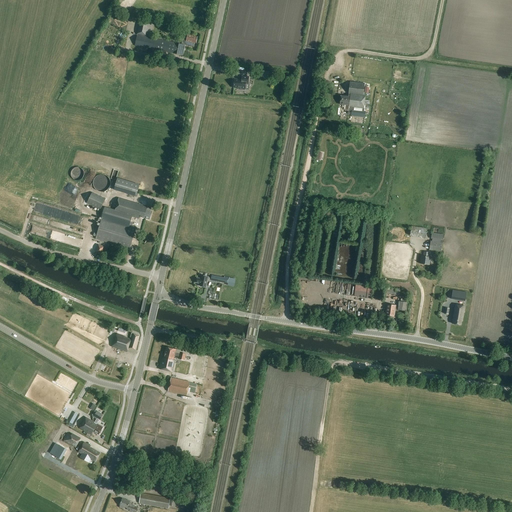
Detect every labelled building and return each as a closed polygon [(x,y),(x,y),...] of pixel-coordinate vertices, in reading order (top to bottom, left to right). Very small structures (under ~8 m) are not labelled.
[(177,54),(179,44),(146,37),(147,33),(152,34),(154,23),(150,22),(140,20),(135,46),(177,54)] [(188,35),(186,40),(183,39),(182,44),(179,44),(177,54),(183,56),(185,46),(194,47),(195,43),(196,43),(198,37),(188,35)] [(249,84),(250,77),(242,76),(242,80),(234,79),(233,88),(239,89),(239,90),(245,91),(245,90),(246,84),(249,84)] [(364,108),(365,95),(364,95),(365,84),(350,82),(349,93),(348,96),(341,96),(340,104),(349,105),(349,107),(351,107),(351,111),(348,111),(348,114),(352,115),(352,116),(365,118),(366,112),(363,112),(364,108)] [(96,186),(105,178),(101,174),(93,182),(96,186)] [(137,197),(140,185),(118,178),(114,190),(137,197)] [(101,210),(106,199),(92,192),(87,203),(101,210)] [(119,198),(115,212),(123,214),(132,217),(139,219),(140,217),(150,220),(152,211),(147,210),(148,207),(119,198)] [(102,217),(95,240),(130,250),(137,228),(129,226),(132,217),(123,214),(115,212),(105,209),(102,217)] [(426,238),(427,229),(412,226),(410,236),(426,238)] [(441,252),(444,235),(432,233),(432,239),(433,239),(432,241),(431,241),(430,250),(441,252)] [(102,254),(105,247),(99,245),(96,252),(102,254)] [(429,257),(429,252),(424,252),(424,256),(421,255),(420,264),(429,265),(430,257),(429,257)] [(210,280),(210,277),(202,275),(201,278),(197,278),(196,282),(201,283),(200,286),(206,287),(207,280),(210,280)] [(224,278),(212,276),(211,281),(229,284),(230,278),(224,277),(224,278)] [(467,291),(453,289),(451,298),(465,300),(467,291)] [(407,311),(408,303),(399,302),(398,310),(407,311)] [(395,309),(396,305),(387,304),(386,308),(387,308),(386,314),(394,315),(395,309)] [(464,306),(455,305),(454,316),(454,318),(453,318),(452,324),(460,325),(461,320),(462,320),(464,306)] [(117,334),(112,347),(128,352),(129,349),(134,350),(139,336),(131,334),(130,337),(132,338),(131,339),(117,334)] [(174,354),(185,356),(185,354),(180,353),(175,352),(176,349),(166,347),(165,352),(174,354)] [(184,360),(185,356),(174,354),(165,352),(164,357),(162,357),(159,368),(172,371),(175,359),(173,359),(174,355),(179,357),(179,358),(184,360)] [(171,377),(168,390),(187,395),(188,388),(189,383),(190,381),(171,377)] [(100,420),(103,415),(97,411),(94,416),(100,420)] [(73,428),(80,415),(75,412),(68,425),(73,428)] [(87,433),(94,422),(86,418),(80,428),(87,433)] [(94,422),(87,433),(91,435),(93,432),(99,435),(103,428),(94,422)] [(71,435),(68,433),(63,441),(75,448),(81,438),(72,433),(71,435)] [(79,452),(78,452),(82,454),(91,460),(94,461),(95,462),(100,454),(93,450),(94,448),(84,443),(79,452)] [(61,462),(67,452),(60,449),(55,459),(61,462)] [(141,493),(139,504),(168,509),(169,506),(171,507),(173,500),(170,499),(170,498),(141,493)] [(134,507),(129,505),(130,502),(123,499),(120,505),(120,507),(120,508),(123,509),(124,508),(124,507),(127,508),(126,509),(132,511),(136,511),(138,508),(134,506),(134,507)]
